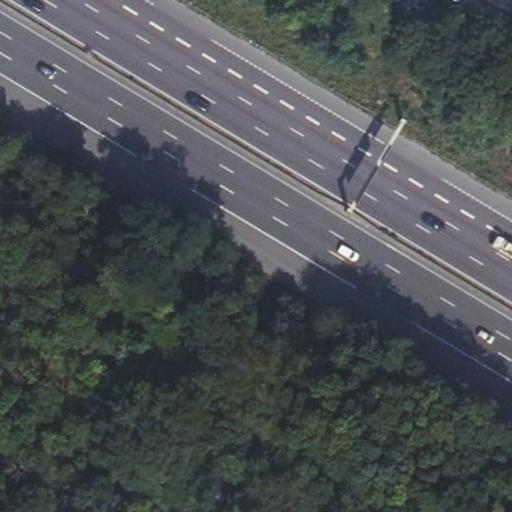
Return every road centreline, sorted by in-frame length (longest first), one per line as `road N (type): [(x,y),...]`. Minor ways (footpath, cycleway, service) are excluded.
road 1 (motorway): [(0,41),(511,348)]
road 2 (motorway): [(511,261),(81,0)]
